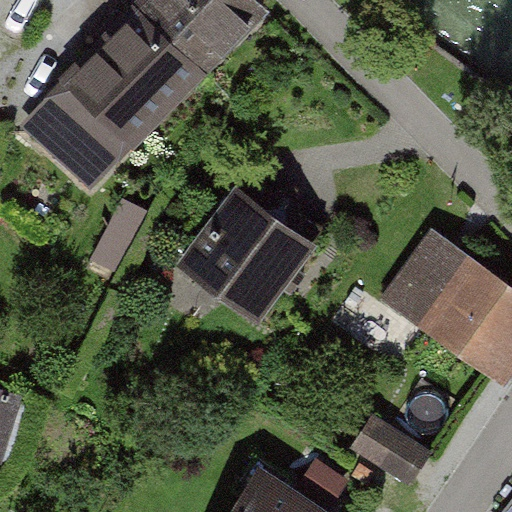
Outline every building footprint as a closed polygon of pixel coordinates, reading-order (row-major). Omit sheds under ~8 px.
[(252,0),(147,0),(139,9),(203,71),(262,9),(252,0)] [(139,9),(29,123),(94,185),(203,71),(139,9)] [(258,208),(239,194),(192,256),(264,308),(310,247),(288,230),(284,204),(258,208)] [(511,339),(511,290),(434,235),(390,297),(491,369),(511,339)] [(0,451),(16,398),(0,392),(0,451)] [(374,418),(357,445),(411,479),(428,453),(374,418)] [(343,479),(317,461),(299,486),(326,504),(343,479)] [(314,511),(262,476),(237,511),(314,511)] [(511,511),(511,501),(502,511),(511,511)]
